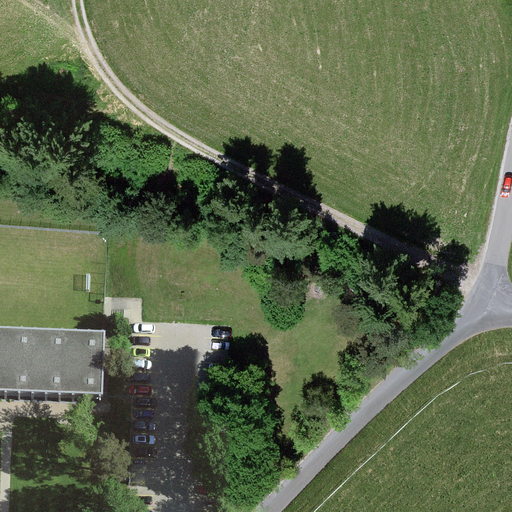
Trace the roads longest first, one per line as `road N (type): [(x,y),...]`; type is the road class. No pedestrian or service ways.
road 1 (track): [(79,0),(99,60),(163,125),(485,294)]
road 2 (unclassified): [(268,511),(485,294)]
